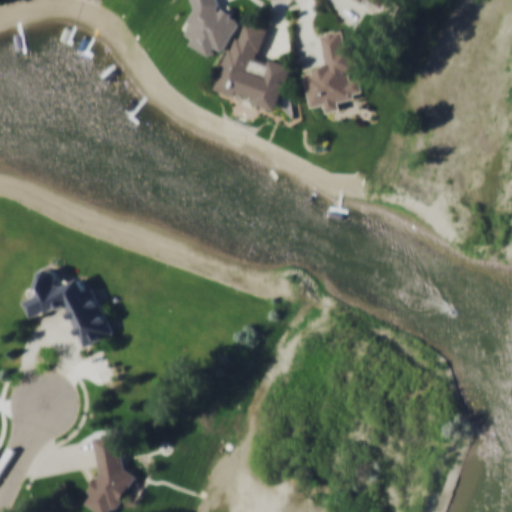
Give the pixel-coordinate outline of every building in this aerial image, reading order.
[(228,46),(226,39),(237,35),(224,0),(186,0),(206,54),(228,46)] [(366,0),(384,8),(387,0),(366,0)] [(280,108),(294,64),(261,53),(270,27),(242,18),(219,88),(280,108)] [(312,105),(326,102),(327,111),(343,108),(341,98),(365,94),(362,73),(360,73),(354,35),(344,37),(343,28),(322,31),(327,66),(306,69),(312,105)] [(84,345),(114,333),(94,283),(86,286),(82,275),(63,283),(55,265),(36,272),(44,291),(27,298),(34,316),(68,303),(84,345)] [(95,435),(101,473),(88,475),(94,511),(133,505),(121,431),(95,435)]
